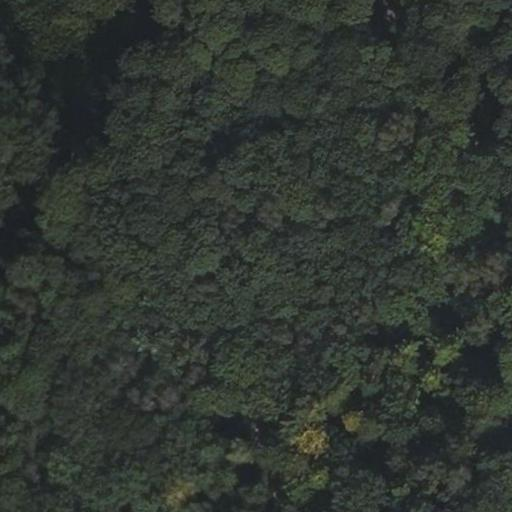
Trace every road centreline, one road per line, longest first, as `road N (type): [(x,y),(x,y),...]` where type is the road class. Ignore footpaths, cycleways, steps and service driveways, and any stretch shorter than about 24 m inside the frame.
road 1 (track): [(25,511),(311,224),(430,122),(511,93)]
road 2 (track): [(39,504),(487,273),(511,274)]
road 3 (track): [(511,338),(384,0)]
